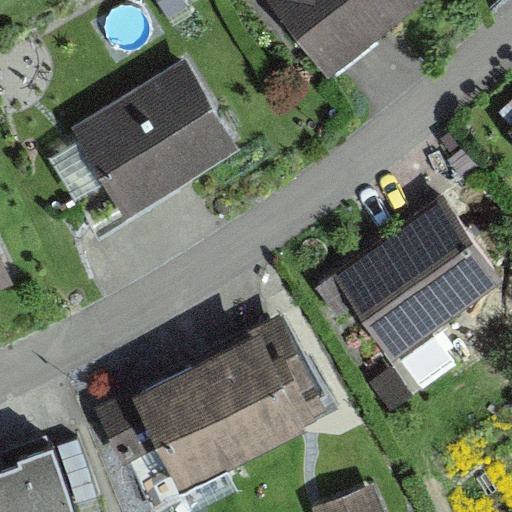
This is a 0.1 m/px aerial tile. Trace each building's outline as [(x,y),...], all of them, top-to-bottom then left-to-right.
[(267,0),(327,72),(421,0),(267,0)] [(76,127),(129,213),(243,142),(191,57),(76,127)] [(342,272),(402,355),(511,276),(511,274),(453,193),(342,272)] [(0,281),(15,275),(0,242),(0,281)] [(230,465),(336,410),(288,318),(135,397),(164,454),(135,469),(156,511),(197,511),(243,489),(230,465)] [(74,511),(52,449),(0,466),(0,511),(74,511)] [(325,511),(397,511),(382,476),(321,501),(325,511)]
